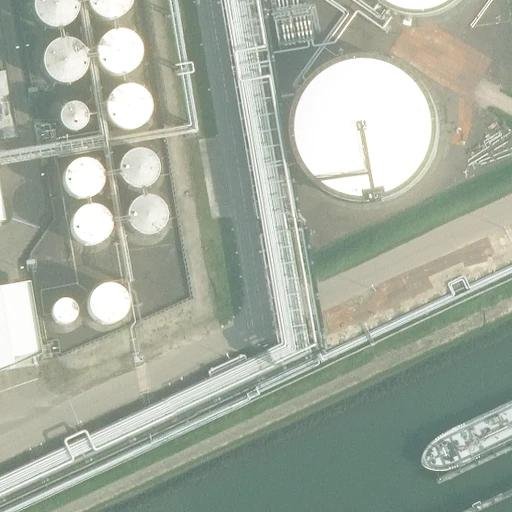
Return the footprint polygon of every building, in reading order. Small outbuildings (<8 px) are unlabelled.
[(64,36),(78,0),(36,0),(28,21),(64,36)] [(89,0),(99,22),(132,9),(128,0),(89,0)] [(382,0),(389,5),(413,14),(438,13),(461,2),(462,0),(382,0)] [(96,46),(126,70),(142,50),(113,25),(96,46)] [(79,42),(44,43),(45,74),(80,73),(79,42)] [(302,171),(331,195),(367,203),(403,193),(430,167),(442,132),(436,95),(414,66),(380,50),(343,51),(311,69),(291,100),(288,137),(302,171)] [(149,92),(120,87),(114,122),(143,127),(149,92)] [(124,153),(127,172),(150,169),(147,150),(124,153)] [(70,199),(97,196),(93,161),(66,164),(70,199)] [(143,227),(164,220),(155,194),(135,201),(143,227)] [(98,207),(75,209),(78,235),(101,233),(98,207)] [(0,368),(42,363),(31,282),(0,286),(0,368)] [(90,316),(120,322),(126,290),(96,285),(90,316)]
